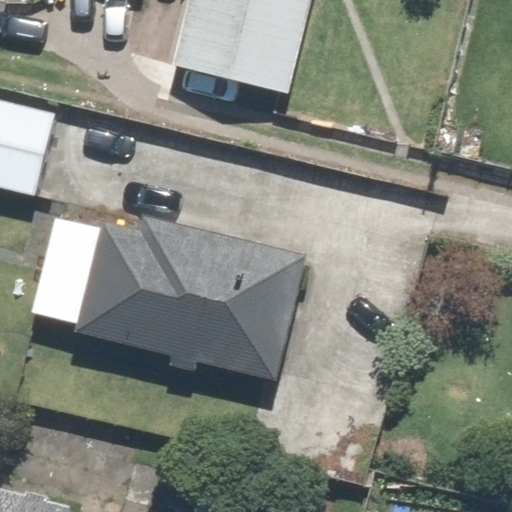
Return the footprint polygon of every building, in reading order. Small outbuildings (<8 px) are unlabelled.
[(186,0),(168,79),(289,106),(312,0),(186,0)] [(56,117),(0,103),(0,196),(36,204),(56,117)] [(80,232),(50,225),(27,327),(276,383),(304,261),(85,211),(80,232)] [(205,475),(195,511),(322,511),(324,505),(205,475)] [(57,511),(0,498),(0,511),(57,511)]
